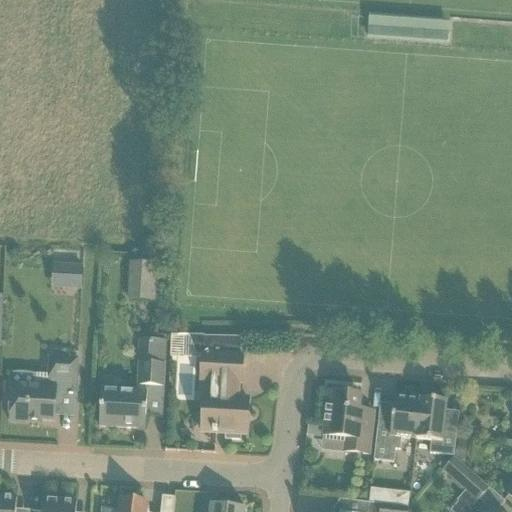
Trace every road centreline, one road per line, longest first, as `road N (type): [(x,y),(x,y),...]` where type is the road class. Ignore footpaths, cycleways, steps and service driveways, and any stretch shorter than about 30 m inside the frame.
road 1 (residential): [(279,475),(290,387),(311,365),(511,377)]
road 2 (residential): [(279,475),(0,463)]
